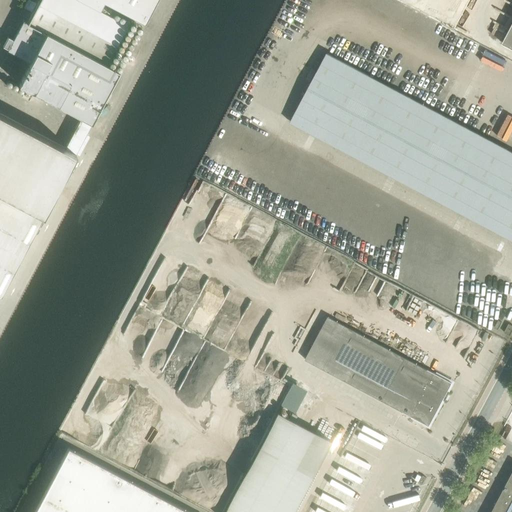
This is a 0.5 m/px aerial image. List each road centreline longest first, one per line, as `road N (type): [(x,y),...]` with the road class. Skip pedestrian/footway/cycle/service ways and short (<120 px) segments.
road 1 (unknown): [(361,410),(292,365),(277,322),(285,294),(355,301),(462,360)]
road 2 (unknown): [(511,258),(283,138),(279,120),(306,68)]
road 3 (unknown): [(194,511),(81,453),(58,458),(26,511)]
road 4 (unclassified): [(438,511),(511,373)]
